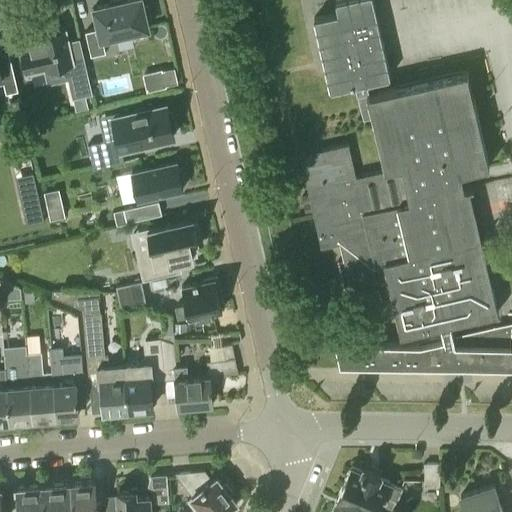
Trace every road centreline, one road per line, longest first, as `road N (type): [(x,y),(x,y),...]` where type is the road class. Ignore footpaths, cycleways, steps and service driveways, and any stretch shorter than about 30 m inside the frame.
road 1 (residential): [(287,428),(188,0)]
road 2 (residential): [(0,453),(287,428)]
road 3 (residential): [(287,428),(511,425)]
